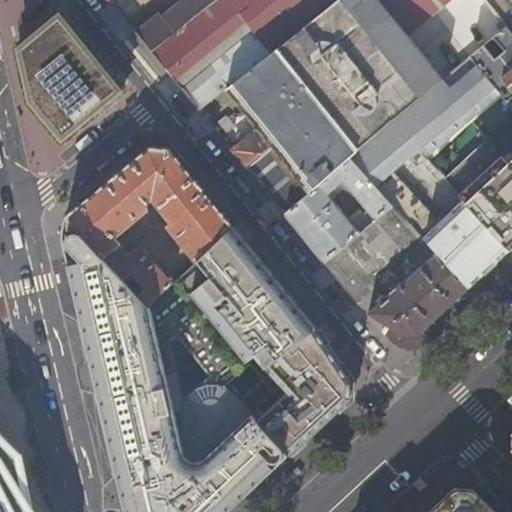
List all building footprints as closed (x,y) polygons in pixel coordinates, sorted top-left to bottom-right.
[(218,0),(183,0),(162,17),(160,14),(145,26),(138,29),(135,31),(151,52),(218,0)] [(336,0),(218,0),(151,52),(200,110),(226,89),(336,0)] [(309,195),(350,161),(415,105),(444,80),(473,56),(507,27),(484,0),(336,0),(226,89),(258,130),(233,151),(247,168),(272,148),(309,195)] [(511,0),(484,0),(507,27),(511,33),(511,0)] [(60,14),(16,50),(28,107),(62,147),(124,95),(60,14)] [(511,33),(507,27),(473,56),(479,64),(496,85),(504,95),(509,101),(511,98),(511,33)] [(350,161),(375,187),(496,85),(479,64),(451,88),(444,80),(415,105),(350,161)] [(511,104),(509,101),(504,95),(447,143),(427,159),(465,199),(470,204),(477,197),(466,184),(511,147),(511,175),(509,172),(473,206),(479,213),(507,186),(511,190),(482,217),(511,247),(511,104)] [(152,146),(68,215),(73,220),(151,305),(164,293),(168,289),(174,283),(139,244),(130,253),(115,237),(148,209),(147,203),(154,197),(173,221),(169,224),(199,260),(235,226),(191,172),(172,148),(152,146)] [(275,203),(286,215),(309,195),(272,148),(247,168),(275,203)] [(377,221),(393,207),(375,187),(350,161),(309,195),(286,215),(325,263),(360,234),(331,202),(343,192),(347,189),(351,193),(377,221)] [(479,213),(482,217),(511,190),(507,186),(479,213)] [(488,271),(511,248),(511,247),(482,217),(479,213),(473,206),(470,204),(465,199),(424,239),(470,288),(488,271)] [(364,272),(398,242),(413,228),(393,207),(377,221),(360,234),(325,263),(346,289),(364,272)] [(73,220),(68,215),(62,236),(64,244),(64,237),(66,231),(69,225),(73,220)] [(130,506),(130,511),(217,511),(255,479),(260,483),(274,471),(287,459),(284,455),(233,402),(222,390),(240,374),(246,368),(305,314),(235,226),(199,260),(174,283),(168,289),(164,293),(151,305),(73,220),(69,225),(66,231),(64,237),(64,244),(70,268),(75,267),(94,351),(100,359),(105,381),(101,394),(130,506)] [(413,228),(398,242),(412,257),(413,256),(424,267),(370,314),(390,322),(410,330),(429,326),(433,323),(447,309),(470,288),(424,239),(413,228)] [(412,257),(398,242),(364,272),(377,287),(359,305),(370,314),(424,267),(413,256),(412,257)] [(75,267),(70,268),(75,293),(123,511),(228,511),(240,501),(260,483),(255,479),(217,511),(130,511),(130,506),(101,394),(105,381),(100,359),(94,351),(75,267)] [(377,287),(364,272),(346,289),(359,305),(377,287)] [(348,375),(305,314),(246,368),(257,380),(233,402),(284,455),(301,440),(348,399),(348,375)] [(410,330),(390,322),(387,330),(397,344),(411,352),(427,348),(443,334),(433,323),(429,326),(410,330)] [(0,511),(23,511),(11,455),(0,439),(0,511)] [(495,511),(474,490),(457,490),(433,511),(495,511)]
